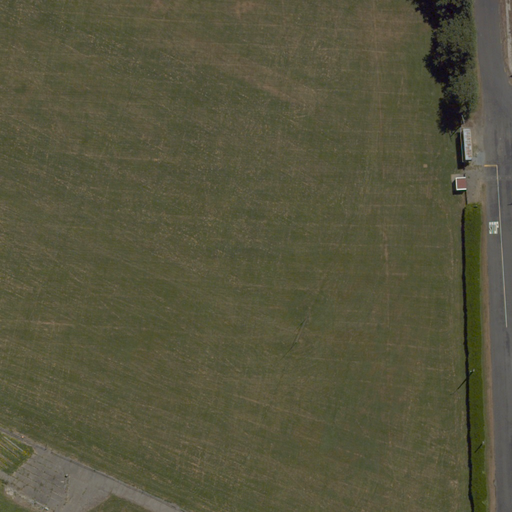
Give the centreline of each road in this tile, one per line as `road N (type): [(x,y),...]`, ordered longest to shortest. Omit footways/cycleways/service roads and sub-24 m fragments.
road 1 (residential): [(496,135),(511,484)]
road 2 (residential): [(488,0),(496,135)]
